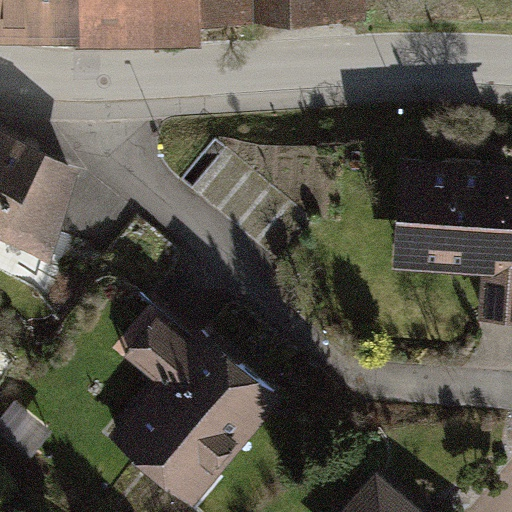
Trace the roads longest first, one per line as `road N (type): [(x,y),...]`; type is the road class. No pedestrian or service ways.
road 1 (residential): [(0,69),(82,76),(418,57),(511,64)]
road 2 (residential): [(511,392),(346,377)]
